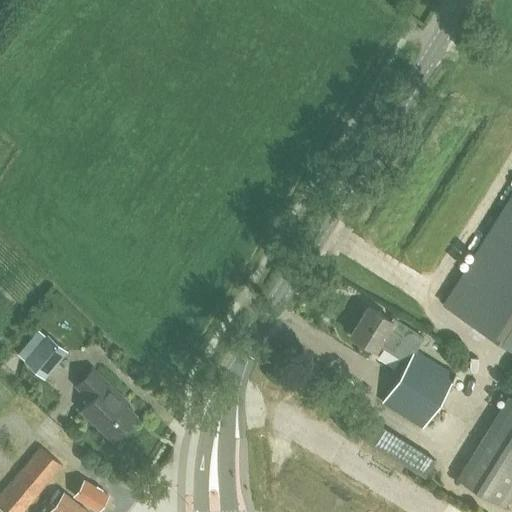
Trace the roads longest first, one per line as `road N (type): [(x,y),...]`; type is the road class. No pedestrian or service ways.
road 1 (tertiary): [(225,394),(463,0)]
road 2 (tertiary): [(225,394),(203,445),(199,511)]
